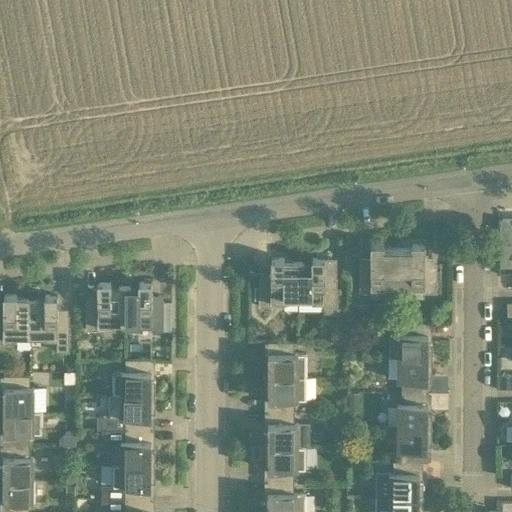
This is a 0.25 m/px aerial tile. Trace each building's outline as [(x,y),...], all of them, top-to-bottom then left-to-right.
[(500,244),(511,244),(511,218),(499,218),(500,244)] [(383,287),(397,287),(397,248),(383,248),(383,244),(370,244),(370,264),(359,263),(359,292),(371,292),(371,288),(383,288),(383,287)] [(397,248),(397,287),(411,287),(411,288),(423,288),(423,292),(436,292),(436,263),(424,263),(424,244),(411,244),(411,248),(397,248)] [(283,301),(297,301),(297,262),(284,262),(284,258),(270,258),(270,277),(259,277),(258,316),(271,316),(271,302),(283,302),(283,301)] [(336,315),(336,258),(311,258),(311,262),(297,262),(297,301),(311,301),(311,302),(323,302),(323,315),(336,315)] [(124,324),(124,286),(110,286),(110,282),(97,282),(97,285),(87,291),(87,301),(86,301),(86,330),(97,331),(97,326),(110,326),(110,324),(124,324)] [(138,286),(124,286),(124,324),(138,324),(138,326),(150,326),(150,330),(163,330),(163,301),(151,301),(151,282),(138,282),(138,286)] [(16,337),(30,337),(30,299),(16,299),(16,295),(3,295),(3,314),(0,314),(0,343),(4,343),(4,339),(16,339),(16,337)] [(30,299),(30,337),(44,338),(44,339),(57,339),(57,351),(68,351),(69,315),(57,314),(57,295),(44,295),(44,299),(30,299)] [(388,357),(397,357),(397,356),(431,356),(432,340),(428,340),(428,321),(401,321),(401,334),(388,334),(388,357)] [(330,331),(330,341),(346,341),(346,331),(330,331)] [(263,359),(263,376),(305,376),(305,352),(293,352),(293,341),(267,341),(267,342),(267,359),(264,359),(263,359)] [(401,379),(401,391),(427,391),(427,372),(431,372),(431,356),(397,356),(397,357),(397,379),(401,379)] [(112,394),(155,394),(155,378),(151,378),(151,359),(124,359),(124,371),(112,371),(112,394)] [(511,387),(511,373),(498,373),(498,387),(511,387)] [(0,377),(0,409),(33,410),(33,387),(29,387),(29,375),(3,375),(3,377),(0,377)] [(263,392),(267,392),(267,409),(267,410),(293,411),(293,399),(305,399),(305,376),(263,376),(263,392)] [(397,403),(397,426),(431,426),(431,410),(427,410),(427,391),(401,391),(401,403),(397,403)] [(124,417),(124,429),(151,429),(151,410),(155,410),(155,394),(112,394),(109,394),(109,417),(124,417)] [(0,442),(2,442),(2,445),(29,445),(29,434),(41,434),(41,410),(33,410),(0,409),(0,442)] [(263,429),(263,445),(305,445),(309,446),(309,422),(293,422),(293,411),(267,410),(267,429),(263,429)] [(400,449),(400,460),(400,461),(419,461),(427,461),(427,442),(431,442),(431,426),(397,426),(396,449),(400,449)] [(112,440),(112,464),(154,464),(155,448),(151,448),(151,429),(124,429),(100,429),(100,440),(112,440)] [(0,446),(0,479),(33,480),(33,456),(29,456),(29,445),(2,445),(2,447),(0,446)] [(263,461),(267,461),(267,479),(267,480),(293,480),(293,469),(305,469),(305,445),(263,445),(263,461)] [(376,470),(376,495),(423,495),(423,479),(419,479),(419,461),(400,461),(400,460),(392,460),(392,470),(376,470)] [(100,487),(100,498),(150,498),(150,480),(154,480),(154,464),(112,464),(112,487),(100,487)] [(0,511),(2,511),(1,511),(28,511),(28,503),(32,503),(33,480),(0,479),(0,511)] [(262,499),(262,511),(304,511),(305,491),(293,491),(293,480),(267,480),(266,481),(266,499),(263,499),(262,499)] [(75,494),(75,484),(65,484),(65,494),(75,494)] [(418,511),(419,511),(423,511),(423,495),(376,495),(375,511),(418,511)] [(112,510),(111,511),(150,511),(150,498),(100,498),(100,510),(112,510)] [(511,510),(511,501),(502,501),(502,510),(511,510)]
